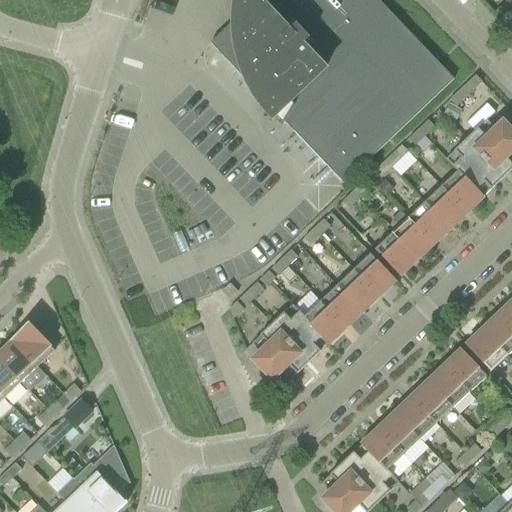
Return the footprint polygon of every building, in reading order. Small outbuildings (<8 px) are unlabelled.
[(255,0),(230,25),(210,44),(280,118),(343,185),(453,80),(376,0),(255,0)] [(473,92),(481,84),(482,83),(475,76),(466,85),(473,92)] [(466,85),(458,93),(464,100),(473,92),(466,85)] [(464,100),(458,93),(449,101),(456,108),(464,100)] [(427,121),(418,130),(424,137),(434,128),(427,121)] [(457,172),(482,199),(511,169),(511,132),(502,122),(494,130),(486,121),(445,160),(457,172)] [(424,137),(418,130),(408,140),(415,147),(424,137)] [(395,153),(385,162),(391,169),(401,160),(395,153)] [(391,169),(385,162),(375,171),(382,178),(391,169)] [(457,172),(440,188),(465,214),(482,199),(457,172)] [(361,184),(352,193),(358,200),(368,191),(361,184)] [(465,214),(440,188),(424,204),(449,230),(465,214)] [(358,200),(352,193),(342,202),(348,209),(358,200)] [(449,230),(424,204),(407,220),(432,246),(449,230)] [(399,227),(391,235),(416,261),(432,246),(407,220),(400,212),(392,219),(399,227)] [(323,221),(313,230),(320,237),(329,227),(323,221)] [(320,237),(313,230),(303,239),(310,246),(320,237)] [(416,261),(391,235),(374,251),(399,277),(416,261)] [(281,261),(287,268),(297,258),(290,251),(281,261)] [(353,271),(378,297),(395,281),(370,255),(353,271)] [(287,268),(281,261),(271,270),(278,277),(287,268)] [(353,271),(337,287),(362,313),(378,297),(353,271)] [(275,280),(268,273),(259,281),(266,288),(275,280)] [(248,292),(254,299),(263,291),(256,284),(248,292)] [(237,293),(230,286),(229,285),(221,293),(229,301),(237,293)] [(362,313),(337,287),(320,302),(345,328),(362,313)] [(248,292),(239,300),(246,307),(254,299),(248,292)] [(345,328),(320,302),(304,318),(329,344),(345,328)] [(511,302),(498,315),(511,329),(511,302)] [(228,310),(233,320),(243,310),(236,303),(228,310)] [(329,344),(304,318),(292,306),(251,345),(259,354),(252,361),(270,381),(278,373),(288,383),(329,344)] [(511,352),(511,329),(498,315),(482,331),(507,357),(511,352)] [(29,326),(12,342),(37,368),(54,352),(29,326)] [(507,357),(482,331),(465,347),(490,373),(507,357)] [(37,368),(12,342),(0,353),(0,362),(20,384),(37,368)] [(445,367),(469,393),(486,377),(461,351),(445,367)] [(0,362),(0,395),(4,400),(20,384),(0,362)] [(469,393),(445,367),(428,382),(453,409),(469,393)] [(428,382),(412,398),(436,424),(453,409),(428,382)] [(70,403),(80,393),(73,385),(63,395),(70,403)] [(412,398),(395,414),(420,440),(436,424),(412,398)] [(56,402),(46,411),(53,419),(63,410),(56,402)] [(64,419),(74,429),(91,413),(81,402),(64,419)] [(53,419),(46,411),(37,420),(44,428),(53,419)] [(420,440),(395,414),(379,430),(403,456),(420,440)] [(497,423),(504,430),(511,421),(511,419),(507,414),(497,423)] [(504,430),(497,423),(493,418),(483,428),(494,439),(504,430)] [(379,430),(362,445),(387,471),(403,456),(379,430)] [(13,442),(20,450),(30,441),(22,434),(13,442)] [(46,434),(37,443),(43,449),(52,440),(46,434)] [(511,442),(506,436),(496,446),(507,457),(511,452),(511,442)] [(20,450),(13,442),(4,451),(11,459),(20,450)] [(37,443),(28,451),(21,458),(31,469),(47,454),(43,449),(37,443)] [(387,471),(362,445),(321,484),(331,494),(323,502),(332,511),(368,511),(399,484),(387,471)] [(464,454),(471,461),(480,452),(474,445),(464,454)] [(130,485),(114,448),(112,448),(113,449),(93,469),(90,466),(75,481),(74,480),(73,481),(74,482),(102,511),(111,511),(113,511),(117,511),(126,504),(119,497),(122,494),(123,492),(123,491),(123,490),(123,488),(130,485)] [(471,461),(464,454),(454,464),(461,471),(471,461)] [(15,464),(5,472),(12,479),(21,470),(15,464)] [(57,491),(71,478),(63,470),(49,483),(57,491)] [(12,479),(5,472),(0,477),(0,485),(2,488),(12,479)] [(441,477),(431,486),(438,493),(447,484),(441,477)] [(71,479),(55,493),(65,503),(72,511),(102,511),(74,482),(73,481),(71,479)] [(462,484),(452,494),(462,504),(472,494),(462,484)] [(438,493),(431,486),(421,495),(428,502),(438,493)] [(426,511),(443,511),(457,499),(449,491),(426,511)] [(407,511),(417,511),(421,509),(415,502),(406,510),(407,511)] [(72,511),(65,503),(55,511),(72,511)]
